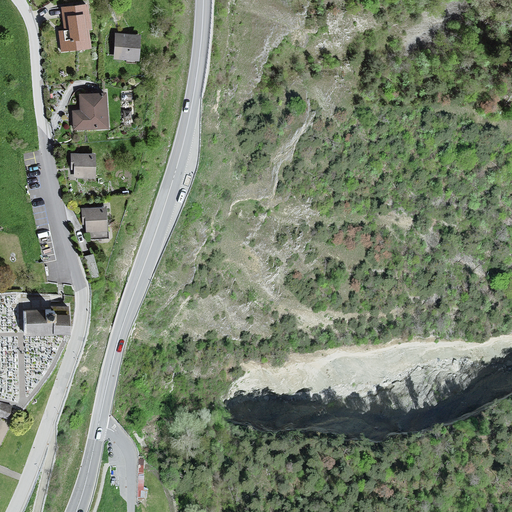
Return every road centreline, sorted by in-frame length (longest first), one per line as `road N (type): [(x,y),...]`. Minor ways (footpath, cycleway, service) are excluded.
road 1 (residential): [(12,511),(81,308),(41,129),(30,25),(18,0)]
road 2 (secondary): [(98,425),(116,343),(186,129),(203,0)]
